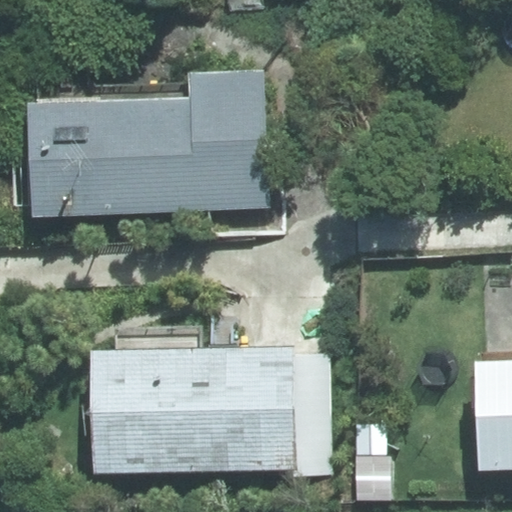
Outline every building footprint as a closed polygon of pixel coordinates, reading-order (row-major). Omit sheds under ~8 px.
[(205,11),(206,0),(183,0),(183,10),(205,11)] [(228,0),(230,15),(263,11),(261,0),(228,0)] [(31,220),(271,208),(264,70),(188,73),(188,97),(25,104),(31,220)] [(296,473),(295,347),(91,350),(92,475),(296,473)] [(477,472),(511,470),(511,362),(473,364),(477,472)]
